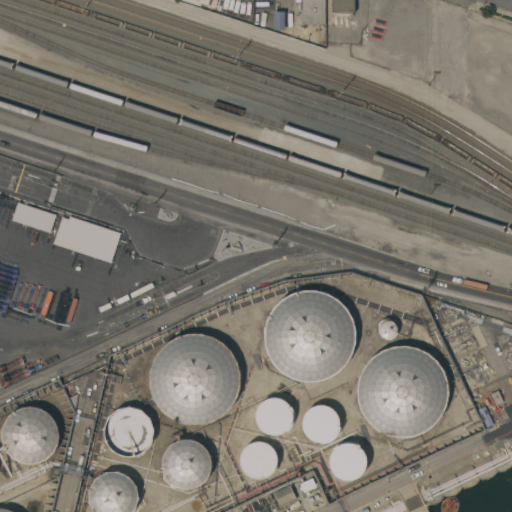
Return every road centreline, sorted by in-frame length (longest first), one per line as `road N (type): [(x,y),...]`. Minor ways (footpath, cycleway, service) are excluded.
road 1 (residential): [(0,397),(288,269),(349,252)]
road 2 (tertiary): [(0,138),(349,252)]
road 3 (tertiary): [(349,252),(511,298)]
